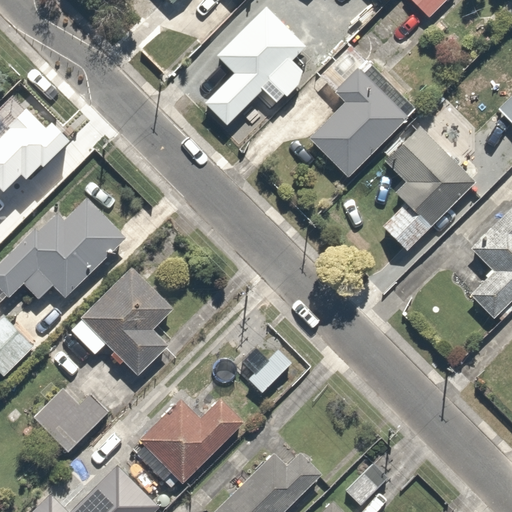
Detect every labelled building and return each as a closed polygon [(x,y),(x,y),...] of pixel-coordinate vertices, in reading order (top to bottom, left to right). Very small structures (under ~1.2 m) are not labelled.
[(140,0),(148,8),(157,0),(162,0),(165,4),(169,0),(140,0)] [(404,0),(424,19),(442,0),(404,0)] [(195,42),(218,67),(229,56),(272,100),(348,27),(329,8),(296,40),(258,1),(230,27),(221,17),(195,42)] [(330,93),(342,103),(310,141),(353,178),(411,112),(367,74),(355,64),(330,93)] [(511,125),(511,87),(493,107),(511,125)] [(414,123),(381,156),(403,179),(390,191),(400,201),(424,225),(426,227),(472,181),(414,123)] [(0,187),(0,157),(11,147),(0,135),(0,215),(14,201),(0,187)] [(56,223),(49,215),(0,257),(0,295),(3,299),(18,286),(33,303),(52,287),(57,293),(122,234),(88,196),(56,223)] [(511,199),(466,246),(487,266),(461,293),(490,321),(511,298),(511,199)] [(424,225),(400,201),(377,225),(402,250),(426,227),(424,225)] [(151,323),(171,303),(128,262),(78,313),(82,318),(105,340),(137,370),(167,339),(151,323)] [(6,317),(0,322),(0,371),(30,343),(6,317)] [(105,340),(82,318),(70,330),(93,353),(105,340)] [(77,402),(61,385),(29,416),(66,453),(108,412),(88,391),(77,402)] [(197,414),(178,396),(136,439),(183,486),(246,424),(216,394),(197,414)] [(287,442),(210,511),(279,511),(318,476),(287,442)] [(88,446),(65,469),(107,511),(117,511),(135,494),(88,446)] [(362,471),(343,489),(357,503),(376,485),(362,471)] [(349,511),(332,494),(313,511),(349,511)]
